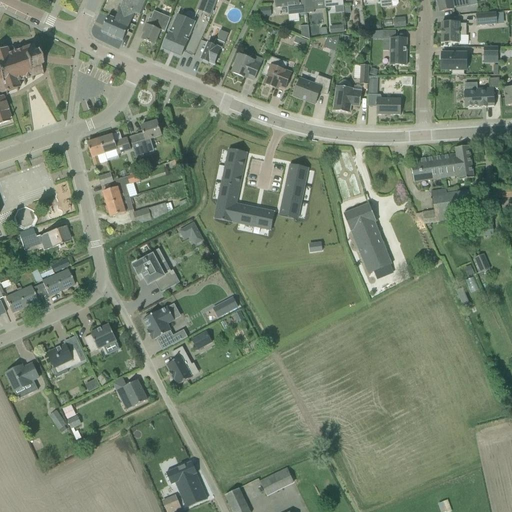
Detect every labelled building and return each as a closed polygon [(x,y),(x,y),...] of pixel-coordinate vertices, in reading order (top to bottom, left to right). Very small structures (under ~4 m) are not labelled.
[(123,0),(121,7),(119,10),(115,20),(108,16),(101,33),(123,42),(127,33),(134,14),(139,0),(123,0)] [(201,0),(198,10),(206,14),(211,15),(216,0),(201,0)] [(274,0),(276,9),(288,7),(286,0),(274,0)] [(286,0),(288,7),(297,6),(298,15),(307,14),(305,0),(286,0)] [(324,1),(324,0),(305,0),(307,14),(314,13),(313,3),(324,1)] [(324,0),(324,1),(325,8),(343,6),(342,0),(338,0),(336,0),(324,0)] [(379,0),(381,9),(392,7),(391,0),(379,0)] [(437,0),(440,13),(454,10),(470,7),(468,0),(437,0)] [(496,13),(476,15),(477,27),(497,25),(496,13)] [(155,15),(153,20),(149,18),(147,25),(146,24),(143,33),(145,34),(142,40),(154,45),(160,31),(165,33),(171,19),(161,15),(161,17),(155,15)] [(163,49),(181,57),(188,42),(187,41),(195,23),(178,16),(170,34),(163,49)] [(442,23),(442,43),(459,43),(459,36),(466,37),(466,25),(459,24),(459,23),(442,23)] [(343,26),(336,27),(336,34),(344,33),(343,26)] [(208,44),(201,60),(202,61),(202,63),(207,65),(209,64),(210,64),(211,64),(215,66),(228,35),(220,32),(214,46),(208,44)] [(302,39),(299,45),(305,47),(307,41),(302,39)] [(390,66),(407,66),(407,39),(390,39),(390,66)] [(321,40),(311,41),(313,50),(323,48),(321,40)] [(40,67),(42,67),(40,63),(38,56),(37,52),(35,53),(33,46),(34,45),(33,44),(32,46),(23,49),(22,46),(20,46),(21,50),(14,52),(12,47),(11,47),(13,52),(8,54),(6,48),(4,49),(3,46),(2,47),(3,50),(0,50),(0,94),(1,94),(5,92),(6,96),(8,96),(7,93),(16,90),(17,92),(18,92),(17,89),(20,89),(18,83),(23,81),(25,86),(26,86),(24,81),(31,78),(32,81),(34,81),(33,78),(42,75),(44,76),(44,74),(42,73),(40,67)] [(499,48),(484,47),(484,57),(493,57),(493,64),(498,64),(499,48)] [(451,76),(464,76),(464,72),(464,63),(467,63),(467,54),(442,54),(441,71),(452,71),(452,75),(451,75),(451,76)] [(236,63),(232,73),(242,77),(243,76),(254,81),(262,61),(251,56),(250,60),(237,55),(234,63),(236,63)] [(291,74),(277,68),(280,61),(269,57),(265,67),(262,75),(267,76),(264,85),(278,90),(279,87),(285,90),(291,74)] [(361,66),(360,80),(360,85),(368,85),(368,80),(369,67),(361,66)] [(294,97),(315,105),(319,94),(327,96),(330,82),(318,77),(315,85),(300,80),(294,97)] [(379,80),(369,80),(368,94),(378,95),(379,80)] [(360,108),(362,92),(353,91),(353,90),(352,89),(338,87),(337,87),(333,112),(350,114),(351,106),(360,108)] [(495,107),(494,89),(477,90),(477,92),(464,92),(465,108),(481,108),(487,108),(487,107),(495,107)] [(1,94),(0,94),(0,125),(10,122),(10,121),(11,120),(10,119),(9,119),(1,94)] [(401,116),(401,100),(377,99),(376,116),(401,116)] [(142,127),(144,134),(130,138),(134,151),(137,159),(142,157),(142,154),(152,151),(149,140),(162,137),(157,122),(142,127)] [(115,143),(113,136),(100,139),(105,155),(112,152),(113,153),(117,151),(119,155),(131,151),(128,139),(115,143)] [(98,157),(105,155),(100,139),(88,143),(93,162),(95,166),(100,165),(98,157)] [(444,157),(447,178),(459,176),(460,181),(474,179),(469,147),(455,149),(456,155),(444,157)] [(225,166),(244,170),(248,152),(229,149),(225,166)] [(447,178),(444,157),(411,162),(414,183),(447,178)] [(308,167),(289,163),(285,180),(304,185),(308,167)] [(138,166),(128,169),(130,176),(141,173),(138,166)] [(225,166),(222,183),(240,186),(244,170),(225,166)] [(130,177),(115,182),(117,188),(103,193),(107,206),(130,199),(126,187),(134,185),(145,181),(151,179),(148,171),(141,173),(130,177)] [(114,183),(111,174),(99,178),(101,186),(114,183)] [(282,197),(301,201),(304,185),(285,180),(282,197)] [(222,183),(219,199),(237,203),(240,186),(222,183)] [(511,197),(511,187),(495,188),(496,198),(511,197)] [(454,195),(458,219),(480,216),(476,192),(458,195),(458,189),(447,190),(446,190),(447,196),(454,195)] [(424,224),(458,219),(454,195),(447,196),(446,190),(431,192),(432,199),(435,214),(423,216),(424,224)] [(297,218),(301,201),(282,197),(278,215),(297,218)] [(107,206),(111,218),(134,211),(130,199),(107,206)] [(233,222),(237,203),(219,199),(215,218),(233,222)] [(152,221),(168,213),(166,205),(166,204),(148,209),(133,214),(137,226),(152,221)] [(258,208),(241,204),(237,223),(254,226),(258,208)] [(376,222),(369,204),(344,215),(351,232),(352,232),(369,274),(391,265),(374,223),(376,222)] [(258,208),(254,226),(271,230),(275,212),(258,208)] [(485,218),(474,219),(475,229),(487,228),(485,218)] [(183,239),(198,231),(194,223),(179,231),(183,239)] [(64,228),(39,237),(45,252),(69,243),(64,228)] [(36,238),(33,229),(18,234),(20,239),(23,247),(37,242),(36,238)] [(481,274),(491,270),(484,254),(474,259),(481,274)] [(172,276),(164,261),(157,265),(153,257),(152,257),(151,255),(143,259),(144,262),(135,267),(139,275),(142,280),(145,278),(149,285),(155,281),(161,293),(179,283),(174,274),(172,276)] [(51,267),(53,273),(69,266),(66,261),(51,267)] [(51,267),(38,273),(37,271),(31,273),(35,281),(53,273),(51,267)] [(471,267),(464,270),(468,278),(474,276),(471,267)] [(55,277),(61,291),(68,288),(68,287),(73,285),(73,286),(74,286),(68,271),(55,277)] [(42,283),(49,297),(50,297),(49,296),(54,294),(55,295),(61,291),(55,277),(42,283)] [(0,284),(0,285),(2,290),(11,286),(10,286),(8,281),(7,281),(0,284)] [(37,303),(38,302),(31,288),(18,293),(25,308),(32,305),(31,304),(36,302),(37,303)] [(18,293),(14,295),(6,299),(5,299),(12,314),(13,313),(12,312),(17,310),(18,311),(25,308),(18,293)] [(233,299),(214,309),(218,318),(238,308),(233,299)] [(153,341),(155,340),(155,341),(171,332),(168,326),(175,322),(168,309),(161,313),(160,312),(151,317),(150,316),(145,318),(146,320),(144,321),(150,331),(148,332),(153,341)] [(240,313),(234,316),(237,323),(243,320),(240,313)] [(91,353),(98,350),(99,351),(117,342),(109,325),(101,329),(101,328),(97,330),(98,330),(91,334),(92,336),(85,339),(91,353)] [(169,339),(173,346),(188,338),(184,331),(173,336),(169,339)] [(192,340),(199,351),(206,347),(200,336),(192,340)] [(47,354),(55,370),(65,365),(67,370),(82,363),(76,349),(69,352),(66,345),(47,354)] [(176,361),(167,366),(170,372),(169,373),(173,380),(174,380),(177,385),(192,378),(187,368),(192,365),(182,348),(172,354),(176,361)] [(39,378),(32,364),(23,369),(22,366),(6,374),(19,400),(38,391),(33,381),(39,378)] [(89,393),(99,388),(95,380),(85,386),(89,393)] [(134,407),(148,401),(138,381),(118,391),(122,401),(129,397),(134,407)] [(74,417),(69,407),(63,410),(68,420),(74,417)] [(78,417),(68,421),(72,429),(81,425),(78,417)] [(59,430),(65,427),(67,426),(64,422),(62,418),(54,423),(56,427),(59,431),(59,430)] [(187,508),(207,500),(196,475),(197,474),(192,463),(167,473),(172,485),(176,483),(187,508)] [(288,470),(279,474),(285,487),(294,483),(291,475),(288,470)] [(250,511),(239,489),(225,496),(232,511),(250,511)] [(175,511),(180,510),(175,497),(163,502),(167,511),(175,511)] [(438,504),(440,510),(450,507),(448,501),(438,504)]
